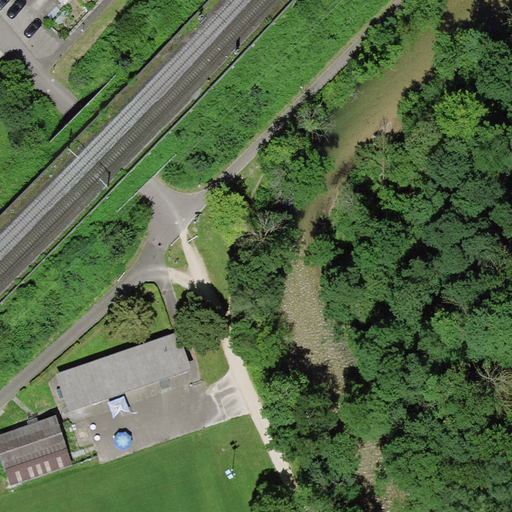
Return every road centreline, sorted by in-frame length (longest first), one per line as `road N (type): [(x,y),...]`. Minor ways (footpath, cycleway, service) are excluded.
road 1 (track): [(311,511),(235,358),(178,215)]
road 2 (track): [(178,215),(123,286),(0,400)]
road 3 (residential): [(0,38),(178,215)]
